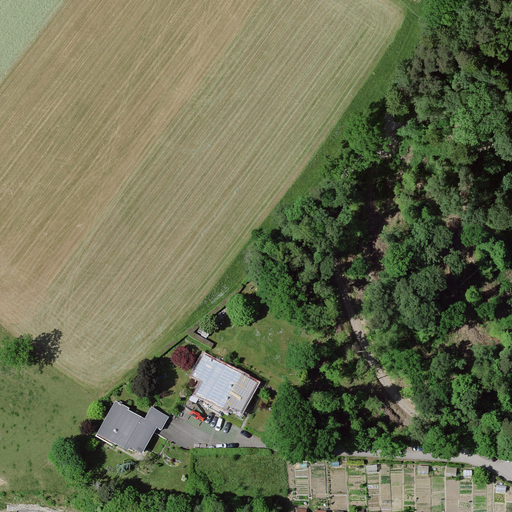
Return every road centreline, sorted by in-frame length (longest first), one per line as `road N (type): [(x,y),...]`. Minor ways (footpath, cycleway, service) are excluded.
road 1 (track): [(373,141),(344,176),(330,212),(342,290),(392,393),(477,459)]
road 2 (track): [(384,124),(449,0)]
